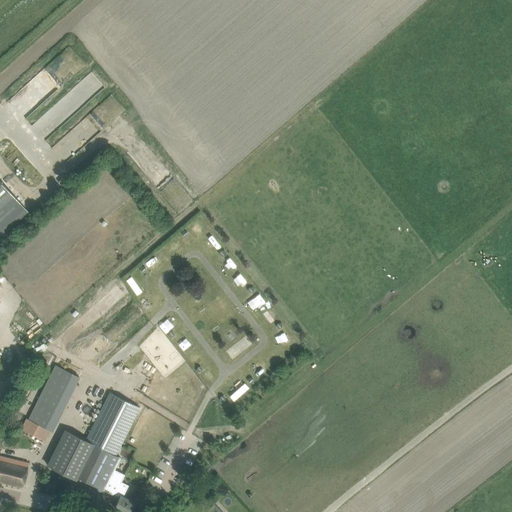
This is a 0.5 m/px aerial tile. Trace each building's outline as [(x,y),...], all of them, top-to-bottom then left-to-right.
[(0,235),(27,211),(0,180),(0,235)] [(189,227),(199,239),(207,231),(197,220),(189,227)] [(213,249),(222,243),(215,235),(207,242),(213,249)] [(230,269),(239,263),(234,256),(225,262),(230,269)] [(235,278),(241,286),(250,279),(244,271),(235,278)] [(136,275),(129,279),(139,295),(145,292),(136,275)] [(256,296),(258,305),(267,303),(265,294),(256,296)] [(28,419),(23,429),(46,441),(51,431),(53,432),(80,377),(79,377),(59,366),(56,365),(29,420),(28,419)] [(20,391),(27,395),(33,384),(27,380),(20,391)] [(236,402),(252,387),(248,382),(231,397),(236,402)] [(231,395),(238,389),(232,383),(225,389),(231,395)] [(66,431),(48,466),(77,481),(78,477),(91,484),(89,489),(102,495),(104,490),(119,498),(114,508),(122,511),(130,511),(136,502),(123,495),(127,489),(120,485),(126,474),(115,469),(120,457),(116,455),(140,407),(110,391),(85,440),(66,431)] [(0,481),(23,487),(29,463),(0,455),(0,481)]
